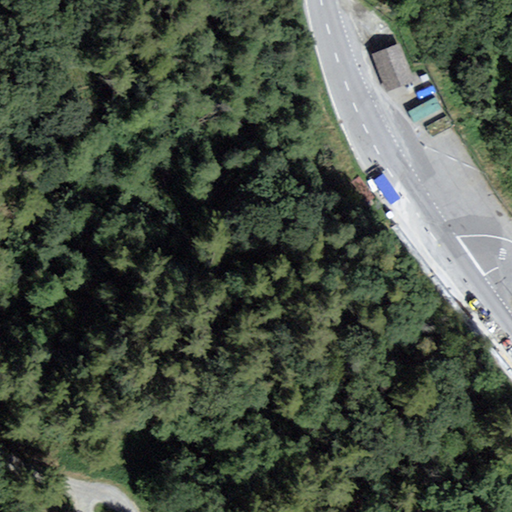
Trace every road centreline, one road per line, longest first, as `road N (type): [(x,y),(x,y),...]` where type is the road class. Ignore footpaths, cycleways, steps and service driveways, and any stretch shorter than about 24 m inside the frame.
road 1 (tertiary): [(436,245),(374,149),(320,0)]
road 2 (track): [(138,511),(0,459)]
road 3 (tertiary): [(511,340),(436,245)]
